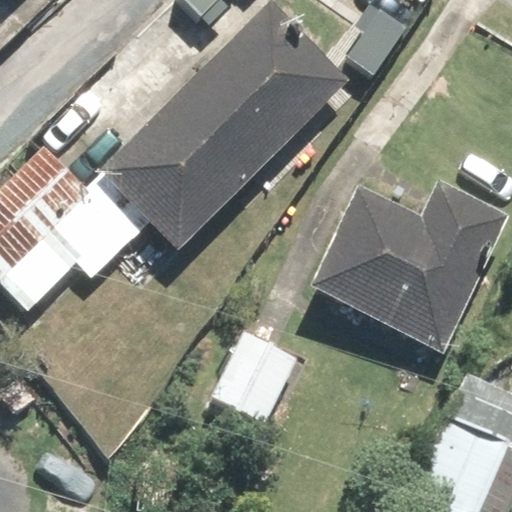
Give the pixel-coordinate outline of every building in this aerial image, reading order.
[(356,0),(379,22),(399,0),(356,0)] [(266,10),(95,181),(144,229),(175,260),(346,89),(266,10)] [(140,82),(117,59),(73,105),(97,127),(140,82)] [(89,284),(144,229),(95,181),(81,195),(40,154),(0,194),(0,292),(26,318),(74,269),(89,284)] [(305,298),(441,362),(505,227),(435,194),(418,230),(351,199),(305,298)] [(207,406),(261,432),(295,363),(242,337),(207,406)] [(445,426),(511,455),(511,405),(463,384),(445,426)] [(408,504),(426,511),(508,511),(511,504),(511,458),(440,428),(408,504)]
